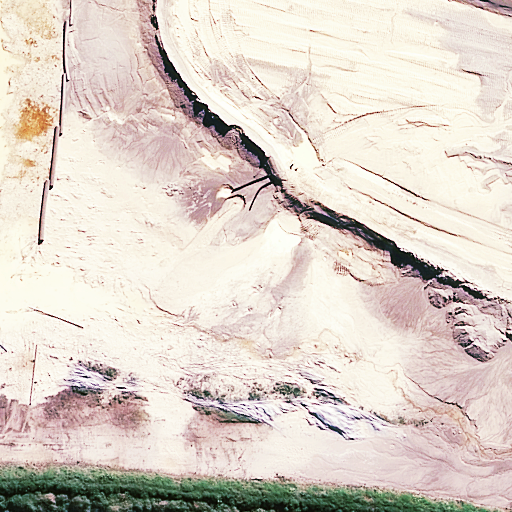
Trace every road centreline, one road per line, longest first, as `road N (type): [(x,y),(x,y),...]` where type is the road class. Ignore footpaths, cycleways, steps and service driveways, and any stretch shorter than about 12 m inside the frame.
road 1 (motorway): [(0,10),(511,233)]
road 2 (motorway): [(511,358),(322,289),(0,149)]
